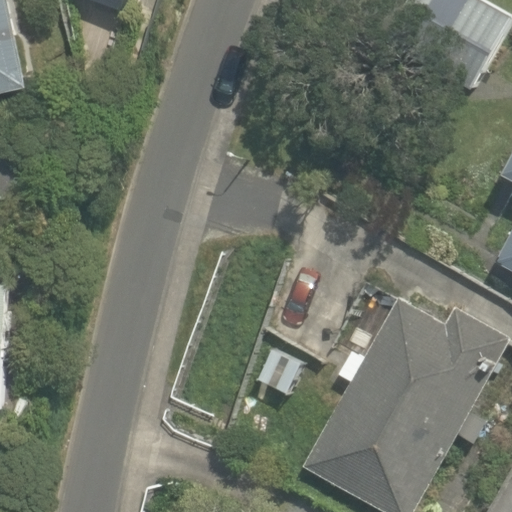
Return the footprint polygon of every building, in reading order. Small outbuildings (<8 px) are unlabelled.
[(0,0),(0,82),(26,75),(8,0),(0,0)] [(81,0),(80,7),(142,22),(147,0),(81,0)] [(511,23),(511,5),(502,0),(401,0),(377,43),(471,96),(511,23)] [(511,145),(499,168),(511,175),(511,214),(490,252),(511,264),(511,145)] [(0,383),(11,281),(0,279),(0,383)] [(393,316),(367,301),(344,339),(370,355),(302,467),(376,511),(409,511),(503,359),(404,299),(393,316)]
